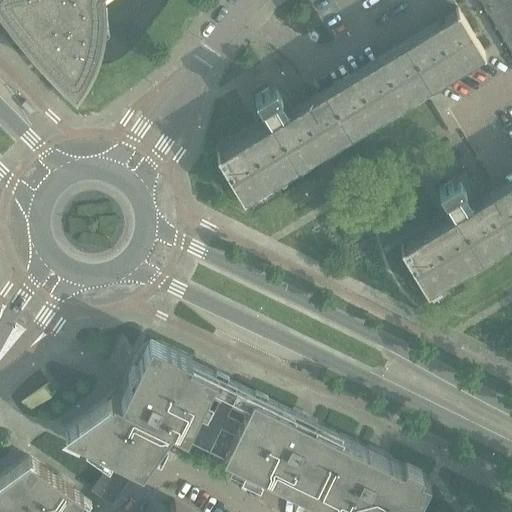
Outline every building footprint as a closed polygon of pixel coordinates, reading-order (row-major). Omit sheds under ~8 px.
[(2,0),(8,7),(18,21),(19,21),(22,26),(29,34),(38,44),(45,51),(45,52),(49,56),(57,65),(74,80),(77,75),(81,69),(82,68),(84,65),(88,57),(91,49),(93,46),(95,39),(96,33),(98,27),(99,22),(100,15),(101,9),(101,0),(2,0)] [(511,0),(480,0),(487,11),(485,12),(486,12),(487,11),(495,24),(493,25),(494,26),(495,25),(503,38),(502,39),(502,40),(504,39),(510,49),(511,52),(510,53),(510,54),(511,52),(511,0)] [(219,152),(216,154),(243,198),(244,197),(308,158),(423,89),(484,51),(477,39),(475,35),(458,7),(455,9),(456,9),(444,16),(439,15),(438,20),(378,56),(313,95),(304,101),(302,102),(297,105),(291,109),(290,107),(292,105),(285,93),(281,95),(275,84),(266,89),(255,96),(258,103),(270,122),(219,153),(219,152)] [(402,245),(400,246),(427,290),(428,289),(492,251),(511,238),(511,178),(496,188),(481,197),(474,201),(473,199),(475,197),(468,186),(465,188),(458,177),(438,189),(440,192),(453,213),(454,213),(455,214),(453,215),(403,245),(402,245)] [(65,430),(64,431),(96,453),(97,452),(108,461),(112,453),(115,454),(142,467),(142,468),(154,451),(163,437),(171,426),(244,462),(262,471),(297,488),(326,501),(347,511),(412,511),(429,477),(421,473),(409,467),(403,464),(390,457),(366,446),(361,443),(357,441),(325,426),(321,424),(315,421),(292,410),(266,397),(254,391),(234,382),(227,378),(215,372),(190,360),(192,357),(162,342),(150,336),(147,343),(143,345),(140,350),(127,376),(126,376),(116,396),(112,394),(111,397),(65,430)] [(20,403),(27,413),(56,394),(55,392),(51,395),(46,388),(50,385),(49,384),(20,403)] [(30,456),(0,477),(0,511),(89,511),(85,509),(76,503),(77,501),(83,493),(72,485),(57,475),(30,456)] [(97,487),(111,497),(124,478),(110,468),(97,487)] [(192,511),(175,500),(169,508),(166,511),(192,511)]
